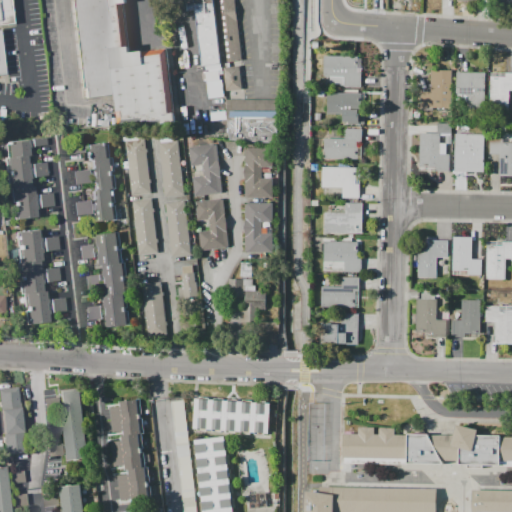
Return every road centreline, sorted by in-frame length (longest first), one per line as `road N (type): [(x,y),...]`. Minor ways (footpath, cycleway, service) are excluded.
road 1 (residential): [(392,371),(399,29)]
road 2 (residential): [(302,370),(0,349)]
road 3 (residential): [(511,374),(302,370)]
